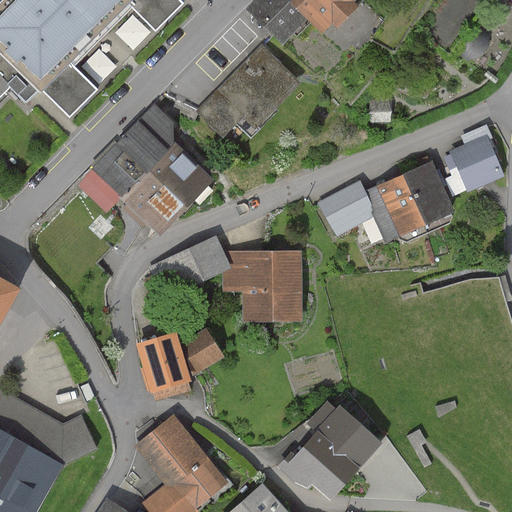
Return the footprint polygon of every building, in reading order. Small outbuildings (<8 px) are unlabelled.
[(8,0),(0,8),(0,99),(6,93),(22,109),(37,93),(67,122),(98,90),(73,65),(129,8),(154,32),(182,4),(177,0),(8,0)] [(289,0),(252,0),(243,10),(279,46),(304,21),(286,3),(289,0)] [(304,21),(319,35),(329,25),(334,30),(362,1),(360,0),(289,0),(286,3),(304,21)] [(478,25),(458,55),(467,62),(482,56),(488,47),(488,32),(478,25)] [(261,47),(193,112),(219,139),(240,120),(249,130),(297,85),(261,47)] [(389,99),(369,100),(370,123),(389,122),(389,99)] [(171,124),(154,107),(92,169),(95,172),(83,185),(106,208),(117,196),(155,233),(209,179),(172,143),(171,124)] [(464,145),(448,152),(455,168),(448,171),(450,176),(443,179),(451,197),(464,191),(465,193),(502,177),(485,140),(491,138),(485,125),(460,136),(464,145)] [(430,163),(399,176),(420,226),(451,213),(430,163)] [(399,176),(363,192),(372,212),(369,213),(372,219),(382,242),(420,226),(399,176)] [(358,184),(318,204),(335,238),(372,219),(369,213),(372,212),(363,192),(358,184)] [(165,286),(171,297),(222,273),(230,270),(221,251),(215,237),(156,264),(160,274),(152,278),(158,289),(165,286)] [(299,251),(221,251),(230,270),(222,273),(222,292),(241,292),(241,321),(299,321),(299,251)] [(511,322),(504,292),(500,279),(469,280),(374,309),(424,436),(481,502),(511,500),(511,322)] [(0,312),(13,288),(0,280),(0,312)] [(192,377),(222,358),(203,330),(181,343),(192,377)] [(172,331),(132,344),(148,393),(151,392),(155,402),(188,391),(186,382),(188,381),(172,331)] [(0,511),(35,511),(61,467),(96,450),(82,417),(62,425),(0,392),(0,511)] [(308,485),(328,502),(379,444),(336,407),(334,410),(325,402),(311,418),(319,425),(290,457),(287,454),(275,468),(293,484),(305,489),(308,485)] [(172,414),(131,446),(163,486),(140,504),(146,511),(197,511),(195,509),(227,483),(172,414)] [(285,511),(260,484),(227,511),(285,511)] [(123,511),(105,500),(97,511),(123,511)]
